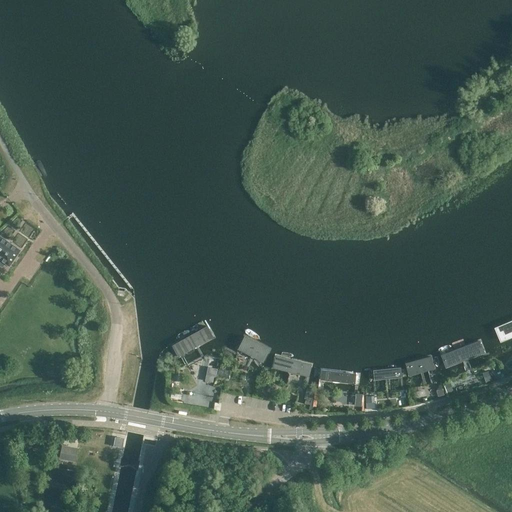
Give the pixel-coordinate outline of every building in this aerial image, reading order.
[(0,259),(9,265),(9,266),(10,265),(20,251),(21,250),(20,249),(20,250),(0,235),(0,259)] [(511,324),(483,337),(487,345),(511,333),(511,324)] [(208,325),(172,345),(179,357),(215,337),(208,325)] [(246,335),(239,349),(264,362),(271,348),(246,335)] [(483,341),(442,358),(447,369),(488,352),(483,341)] [(314,364),(275,355),(272,367),(311,377),(314,364)] [(431,357),(406,363),(410,375),(435,369),(431,357)] [(231,372),(222,367),(219,373),(228,378),(231,372)] [(400,368),(374,371),(375,382),(402,380),(400,368)] [(358,373),(322,369),(320,380),(356,385),(358,373)] [(491,380),(488,371),(483,373),(486,382),(491,380)] [(117,438),(115,446),(120,447),(120,448),(124,449),(125,439),(121,438),(121,439),(117,438)] [(63,445),(60,459),(76,462),(79,448),(63,445)] [(149,500),(146,511),(152,511),(155,502),(149,500)] [(151,511),(159,511),(162,504),(154,502),(151,511)]
